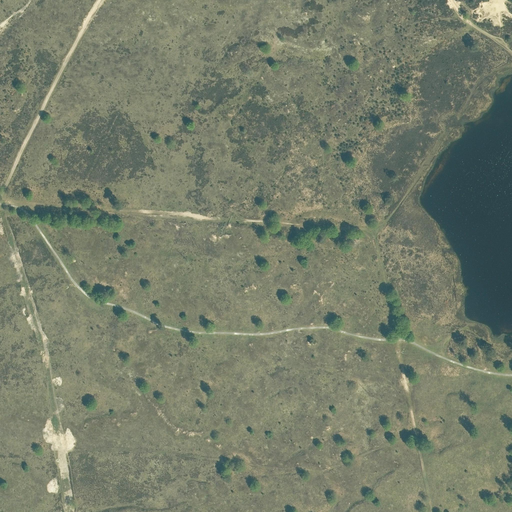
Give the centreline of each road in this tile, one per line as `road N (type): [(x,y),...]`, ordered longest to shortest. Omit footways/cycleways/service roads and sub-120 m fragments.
road 1 (track): [(0,200),(373,230)]
road 2 (track): [(0,204),(39,330),(69,511)]
road 3 (track): [(432,511),(373,230)]
road 4 (track): [(102,0),(0,198)]
road 5 (track): [(373,230),(488,73),(511,60)]
